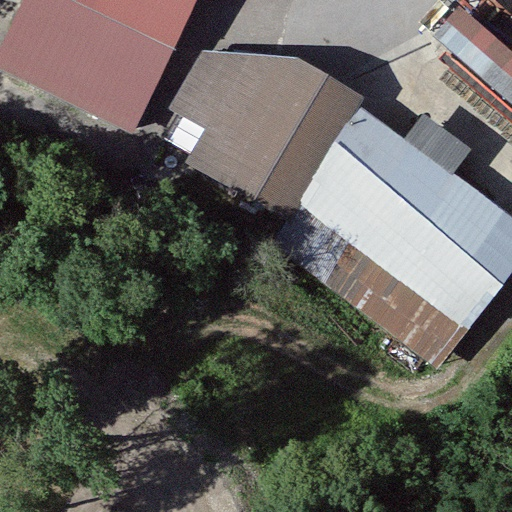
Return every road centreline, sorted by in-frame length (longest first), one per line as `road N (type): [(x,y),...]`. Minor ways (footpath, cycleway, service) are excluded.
road 1 (track): [(511,346),(493,367),(435,396),(380,392),(235,327),(166,338),(142,364),(124,415),(148,456),(127,485),(90,511)]
road 2 (track): [(142,364),(0,302)]
